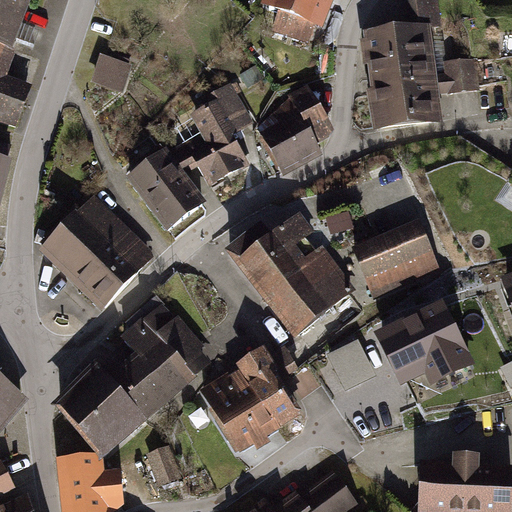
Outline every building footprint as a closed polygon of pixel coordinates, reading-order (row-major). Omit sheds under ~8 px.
[(35,0),(0,0),(0,127),(18,134),(34,92),(9,82),(17,59),(14,57),(35,0)] [(270,0),(266,12),(320,33),(332,0),(270,0)] [(437,122),(423,35),(369,43),(383,130),(437,122)] [(126,70),(102,63),(96,86),(121,92),(126,70)] [(474,64),(449,68),(452,94),(477,91),(474,64)] [(210,113),(195,122),(205,138),(188,148),(210,186),(241,168),(225,141),(250,126),(229,91),(205,105),(210,113)] [(286,126),(264,139),(278,170),(314,152),(308,143),(328,132),(307,95),(278,114),(286,126)] [(202,207),(165,159),(133,184),(169,232),(202,207)] [(0,197),(8,165),(0,162),(0,197)] [(147,254),(94,205),(46,256),(99,306),(147,254)] [(351,292),(297,221),(238,265),(292,336),(351,292)] [(413,224),(352,250),(373,298),(434,272),(413,224)] [(511,279),(503,283),(511,307),(511,279)] [(447,308),(378,343),(404,394),(429,382),(434,393),(478,370),(447,308)] [(61,410),(106,458),(212,361),(167,313),(61,410)] [(361,335),(330,348),(347,388),(379,374),(361,335)] [(303,424),(260,365),(206,403),(249,463),(303,424)] [(0,424),(22,399),(0,380),(0,424)] [(168,443),(142,454),(156,488),(182,477),(168,443)] [(450,461),(417,460),(415,511),(440,511),(510,511),(511,468),(511,462),(478,461),(479,451),(450,450),(450,461)] [(102,462),(61,466),(65,511),(110,511),(111,511),(123,511),(119,475),(103,477),(102,462)] [(1,466),(0,466),(0,501),(15,493),(1,466)] [(356,511),(361,509),(334,473),(301,499),(297,494),(272,511),(271,511),(264,503),(252,511),(356,511)]
